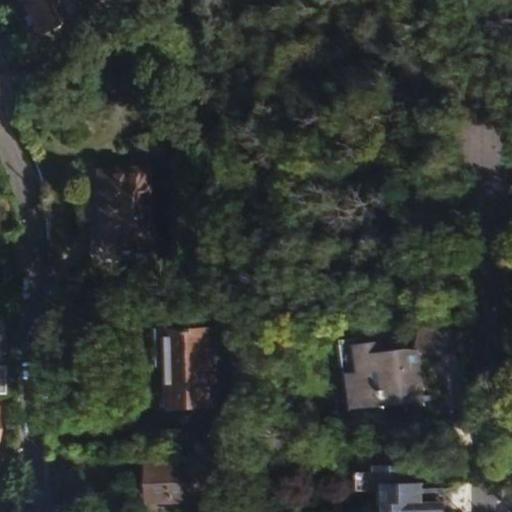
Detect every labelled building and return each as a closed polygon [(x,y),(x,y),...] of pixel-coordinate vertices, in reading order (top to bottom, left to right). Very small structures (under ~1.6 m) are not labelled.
[(53,0),(13,0),(28,27),(60,11),(53,0)] [(147,169),(95,172),(100,250),(152,246),(147,169)] [(0,221),(12,221),(12,200),(0,199),(0,221)] [(78,317),(78,299),(50,299),(50,317),(78,317)] [(464,359),(470,331),(422,321),(415,349),(419,350),(464,359)] [(167,330),(168,405),(215,406),(213,330),(167,330)] [(424,400),(419,350),(415,349),(384,351),(383,342),(359,344),(357,338),(343,339),(350,408),(424,400)] [(440,502),(440,483),(429,483),(428,465),(412,465),(412,448),(394,449),(395,465),(392,465),(392,484),(402,484),(401,511),(457,511),(457,502),(440,502)] [(148,463),(149,503),(208,501),(206,462),(148,463)]
